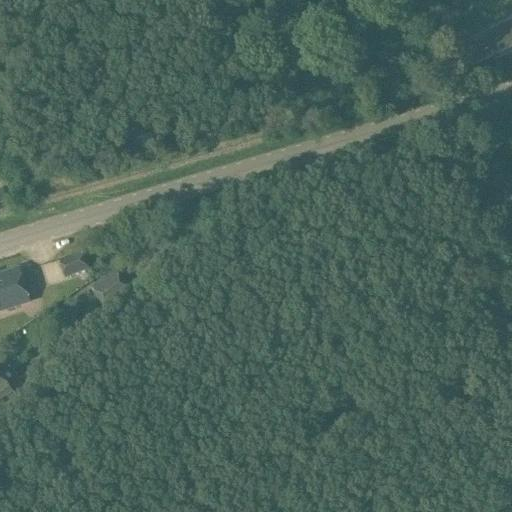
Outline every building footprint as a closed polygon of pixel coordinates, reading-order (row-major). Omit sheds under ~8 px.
[(511,19),(461,44),(472,67),(511,47),(511,19)] [(0,192),(0,204),(9,201),(4,190),(0,192)] [(89,272),(82,255),(61,263),(67,279),(89,272)] [(0,312),(31,303),(20,270),(0,276),(0,312)] [(132,293),(118,271),(92,289),(107,311),(132,293)] [(0,397),(10,391),(0,376),(0,397)]
